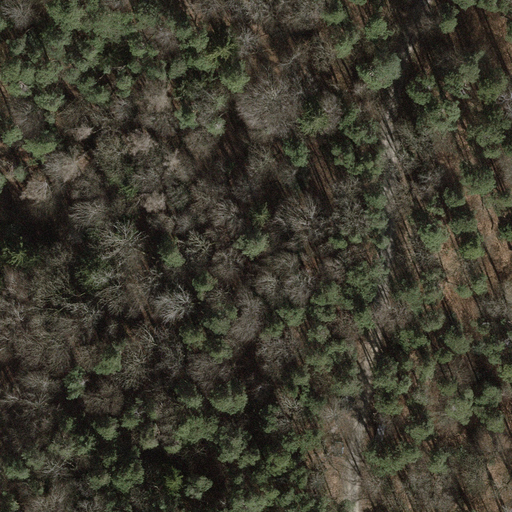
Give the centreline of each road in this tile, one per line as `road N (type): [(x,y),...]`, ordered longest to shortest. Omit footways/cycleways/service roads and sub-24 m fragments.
road 1 (track): [(352,511),(354,440),(386,251),(392,107),(424,0)]
road 2 (track): [(219,0),(293,30),(395,88)]
